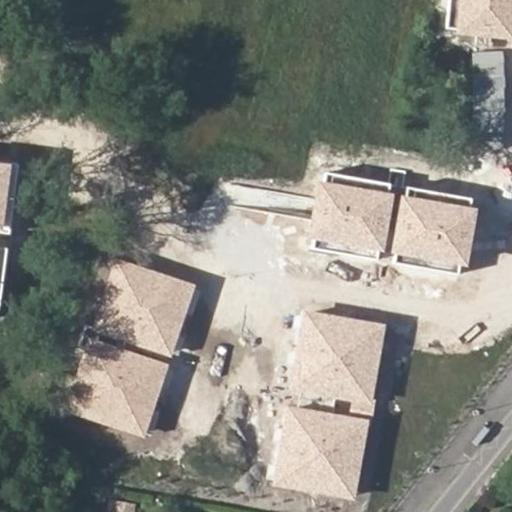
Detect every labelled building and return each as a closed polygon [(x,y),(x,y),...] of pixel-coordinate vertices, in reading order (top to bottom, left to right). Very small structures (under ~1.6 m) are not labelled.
[(511,21),(511,0),(457,0),(453,36),(510,42),(511,21)] [(0,231),(8,165),(0,164),(0,231)] [(392,194),(321,182),(311,241),(383,253),(392,194)] [(474,209),(402,197),(393,256),(464,268),(474,209)] [(195,284),(110,257),(87,331),(172,357),(195,284)] [(385,324),(306,312),(294,391),(373,403),(385,324)] [(170,366),(86,339),(62,413),(147,439),(170,366)] [(367,420),(288,408),(276,487),(355,499),(367,420)] [(105,500),(104,511),(131,511),(132,502),(105,500)]
